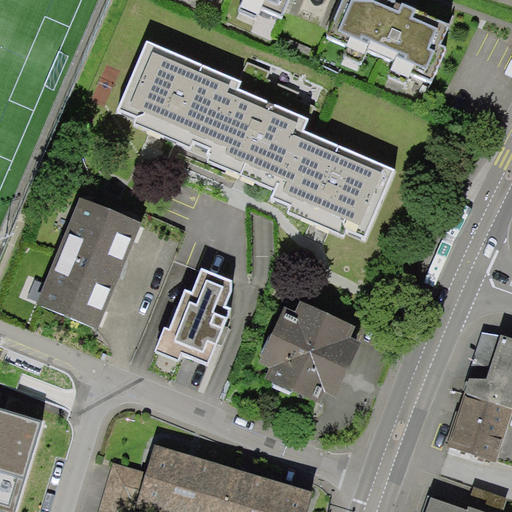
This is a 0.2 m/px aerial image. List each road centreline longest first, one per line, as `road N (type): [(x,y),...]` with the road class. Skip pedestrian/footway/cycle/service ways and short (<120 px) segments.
road 1 (residential): [(103,375),(377,486)]
road 2 (secondary): [(377,486),(462,276)]
road 3 (residential): [(63,511),(103,375)]
